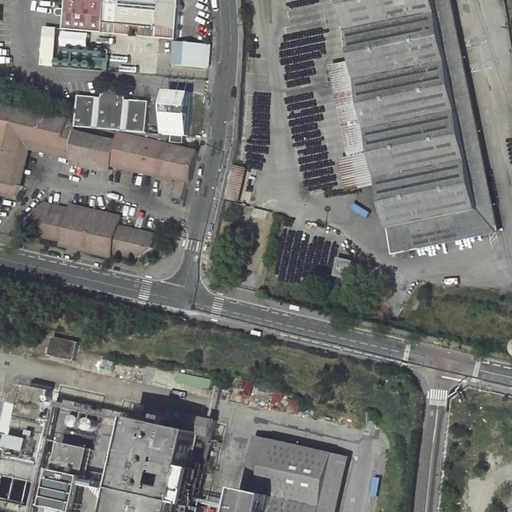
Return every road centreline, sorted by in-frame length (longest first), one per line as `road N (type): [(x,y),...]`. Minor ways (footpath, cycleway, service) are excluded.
road 1 (unclassified): [(226,0),(215,150),(184,301)]
road 2 (secondary): [(184,301),(441,362)]
road 3 (secondary): [(0,259),(184,301)]
road 4 (unknown): [(45,177),(92,184),(200,221)]
road 5 (unclassified): [(441,362),(427,511)]
